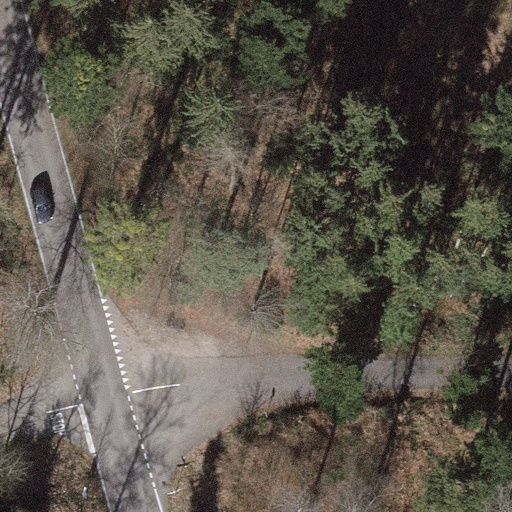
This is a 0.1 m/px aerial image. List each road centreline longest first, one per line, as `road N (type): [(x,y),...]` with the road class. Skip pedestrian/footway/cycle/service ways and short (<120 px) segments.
road 1 (unclassified): [(107,401),(254,376),(511,364)]
road 2 (tertiary): [(107,401),(0,19)]
